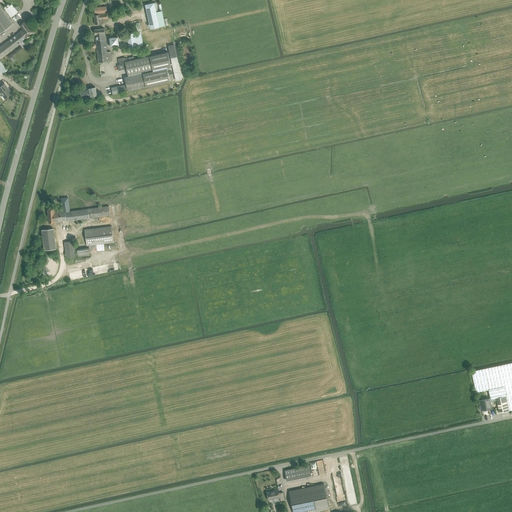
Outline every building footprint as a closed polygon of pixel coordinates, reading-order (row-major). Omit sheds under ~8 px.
[(160,27),(156,12),(154,3),(145,5),(151,29),(160,27)] [(11,17),(18,12),(20,10),(17,6),(15,8),(12,4),(5,9),(11,17)] [(0,5),(0,33),(14,23),(0,5)] [(156,12),(160,27),(165,26),(162,11),(156,12)] [(101,20),(108,19),(107,13),(100,14),(100,15),(93,16),(95,24),(101,23),(101,20)] [(20,32),(0,47),(0,58),(33,34),(24,22),(20,25),(23,29),(20,32)] [(99,62),(112,60),(111,51),(107,52),(104,29),(95,30),(95,35),(96,35),(96,40),(99,62)] [(143,45),(141,31),(126,34),(129,48),(143,45)] [(119,46),(118,37),(109,38),(110,47),(119,46)] [(168,46),(171,58),(176,80),(182,79),(174,44),(168,46)] [(125,62),(128,74),(128,76),(124,77),(126,84),(111,88),(113,94),(170,82),(167,68),(171,67),(168,52),(125,62)] [(126,69),(125,61),(126,60),(125,57),(118,59),(119,65),(118,65),(119,70),(126,69)] [(12,93),(8,87),(5,83),(0,86),(0,90),(5,98),(12,93)] [(92,99),(98,98),(96,87),(90,89),(90,90),(81,92),(82,98),(91,96),(92,99)] [(49,223),(110,216),(109,206),(70,211),(68,197),(62,198),(63,210),(54,211),(54,209),(48,209),(49,223)] [(114,242),(112,226),(85,230),(87,245),(114,242)] [(44,250),(57,248),(54,228),(42,229),(44,250)] [(67,258),(77,257),(75,241),(65,242),(67,258)] [(497,400),(499,407),(500,413),(509,410),(511,409),(511,362),(471,371),(476,392),(489,389),(491,398),(490,399),(489,398),(479,400),(482,410),(492,408),(490,402),(497,400)] [(311,475),(309,465),(285,470),(287,480),(311,475)] [(293,511),(314,511),(329,509),(324,483),(289,491),(293,511)] [(343,488),(336,489),(338,496),(345,495),(343,488)] [(279,489),(267,492),(268,500),(280,497),(281,501),(285,500),(283,492),(279,493),(279,489)]
